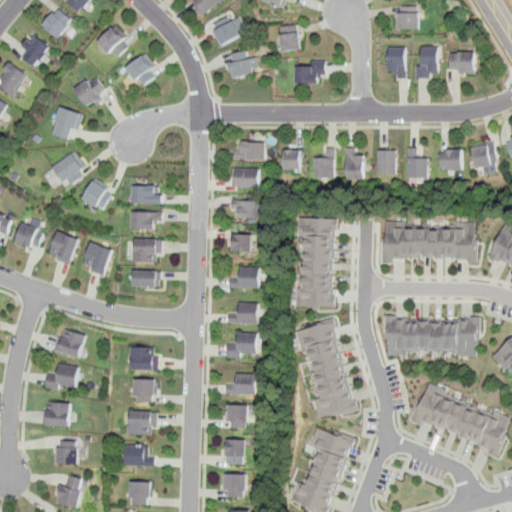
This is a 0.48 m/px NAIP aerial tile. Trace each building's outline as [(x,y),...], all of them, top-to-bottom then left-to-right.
[(98,0),(91,9),(87,6),(82,12),(71,2),(73,0),(98,0)] [(225,0),(207,16),(199,7),(202,5),(198,0),(225,0)] [(297,0),(297,2),(292,0),(289,0),(286,8),(268,1),(268,0),(297,0)] [(420,14),(426,14),(426,30),(400,30),(400,14),(405,14),(405,7),(420,7),(420,14)] [(65,11),(77,21),(72,26),(74,27),(65,39),(49,26),(60,14),(61,15),(65,11)] [(232,18),(235,24),(237,23),(245,37),(226,48),(218,33),(222,30),(219,25),(232,18)] [(295,24),(296,32),(301,32),(303,48),(284,51),(280,26),(295,24)] [(133,48),(124,57),(119,53),(118,55),(107,44),(123,28),(134,39),(129,44),(133,48)] [(53,56),(48,62),(46,61),(40,67),(27,58),(33,51),(29,48),(38,36),(54,50),(51,54),(53,56)] [(407,47),(407,78),(398,78),(398,73),(394,73),(394,71),(389,71),(389,47),(407,47)] [(440,47),(440,72),(430,72),(430,78),(416,78),(417,65),(423,66),(423,47),(440,47)] [(251,52),(253,62),(259,60),(262,76),(243,80),(241,71),(235,73),(233,65),(239,64),(237,55),(251,52)] [(476,53),(476,73),(460,73),(460,69),(452,69),(452,53),(476,53)] [(161,78),(150,86),(147,81),(145,82),(135,69),(153,56),(163,69),(157,73),(161,78)] [(322,83),(297,83),(297,67),(313,67),(313,60),(327,60),(327,74),(322,74),(322,83)] [(32,81),(17,102),(3,93),(11,81),(9,79),(15,69),(32,81)] [(103,99),(100,94),(107,89),(98,75),(77,89),(89,108),(103,99)] [(104,85),(117,102),(110,107),(109,105),(102,110),(101,109),(97,112),(85,96),(97,87),(98,89),(104,85)] [(0,103),(14,112),(6,125),(2,123),(0,127),(0,103)] [(90,122),(85,136),(80,134),(75,146),(61,140),(71,114),(90,122)] [(271,145),(271,163),(240,163),(240,153),(245,153),(245,145),(271,145)] [(341,146),(340,175),(322,174),(323,153),(331,154),(331,146),(341,146)] [(496,147),(498,153),(502,152),(504,166),(484,170),(479,150),(496,147)] [(310,168),(292,169),(292,150),(310,150),(310,168)] [(423,152),(423,161),(436,161),(436,181),(413,181),(413,152),(423,152)] [(472,171),(446,171),(446,157),(453,157),(453,152),(472,152),(472,171)] [(372,157),(371,183),(352,182),(352,153),(361,153),(361,157),(372,157)] [(403,178),(386,178),(386,153),(403,153),(403,178)] [(88,182),(77,191),(74,185),(70,188),(61,174),(82,159),(91,173),(85,177),(88,182)] [(266,171),(266,188),(239,188),(239,171),(266,171)] [(117,201),(109,214),(106,213),(105,214),(90,204),(102,185),(115,194),(113,198),(117,201)] [(169,202),(169,210),(139,209),(139,193),(164,193),(164,202),(169,202)] [(270,202),(270,219),(243,219),(243,211),(238,211),(238,202),(270,202)] [(164,212),(133,211),(132,229),(156,229),(156,221),(163,221),(164,212)] [(338,219),(302,218),(301,307),(336,308),(338,219)] [(167,220),(167,227),(163,227),(163,236),(138,236),(138,219),(167,220)] [(0,221),(2,222),(3,220),(12,223),(11,225),(17,227),(12,242),(5,239),(4,245),(0,243),(0,221)] [(400,221),(400,228),(407,228),(423,227),(439,227),(452,227),(465,227),(465,223),(467,223),(482,223),(483,264),(469,264),(468,264),(468,260),(461,260),(453,260),(440,260),(424,260),(408,261),(396,261),(396,259),(385,260),(384,239),(390,239),(390,221),(400,221)] [(511,260),(510,265),(494,257),(511,222),(511,260)] [(47,239),(42,253),(38,252),(37,254),(22,248),(29,230),(45,235),(44,237),(47,239)] [(259,237),(259,254),(237,253),(237,236),(259,237)] [(84,245),(75,271),(62,266),(64,261),(55,258),(62,238),(84,245)] [(162,261),(162,269),(142,269),(142,246),(166,246),(166,261),(162,261)] [(116,256),(109,282),(96,278),(98,273),(89,270),(95,250),(116,256)] [(134,286),(161,287),(161,271),(134,270),(134,286)] [(267,290),(235,290),(235,281),(243,281),(242,279),(246,279),(246,270),(266,270),(267,290)] [(166,279),(166,287),(164,287),(164,294),(152,294),(152,295),(147,295),(147,293),(141,293),(141,278),(166,279)] [(265,325),(234,326),(234,317),(242,317),(241,314),(245,314),(245,305),(264,305),(265,325)] [(409,314),(410,323),(413,323),(427,322),(444,321),(457,321),(459,321),(458,317),(466,317),(483,316),(485,357),(467,358),(464,358),(464,349),(458,350),(445,350),(428,351),(414,352),(411,352),(411,355),(393,356),(392,337),(388,337),(387,315),(409,314)] [(335,322),(302,330),(322,419),(356,411),(335,322)] [(93,341),(86,361),(59,352),(63,340),(67,341),(70,333),(93,341)] [(264,336),(264,355),(246,355),(246,360),(233,360),(233,347),(241,347),(241,345),(244,345),(244,335),(264,336)] [(511,375),(509,371),(497,358),(511,343),(511,375)] [(163,358),(162,373),(138,373),(138,349),(158,350),(158,358),(163,358)] [(85,369),(83,389),(65,387),(64,392),(51,391),(53,377),(60,378),(61,375),(64,376),(65,367),(85,369)] [(262,397),(232,397),(232,388),(240,388),(240,385),(243,385),(243,376),(262,376),(262,397)] [(156,399),(156,405),(142,405),(142,382),(162,381),(162,399),(156,399)] [(490,412),(500,417),(503,410),(505,411),(511,414),(511,437),(504,456),(489,450),(491,445),(479,440),(466,434),(453,429),(439,422),(436,428),(434,427),(414,419),(428,385),(445,392),(445,393),(447,394),(464,401),(477,407),(490,412)] [(77,406),(77,428),(48,427),(48,414),(53,414),(54,405),(77,406)] [(254,407),(254,425),(250,425),(250,432),(235,432),(235,424),(230,423),(231,416),(235,416),(235,407),(254,407)] [(156,438),(136,438),(135,414),(159,414),(159,428),(156,428),(156,438)] [(329,511),(354,441),(319,429),(294,504),(316,511),(329,511)] [(251,443),(250,467),(235,466),(235,460),(229,460),(229,443),(251,443)] [(84,444),(83,467),(61,466),(61,451),(67,451),(68,444),(84,444)] [(160,461),(160,469),(131,469),(132,448),(152,448),(151,461),(160,461)] [(250,479),(249,500),(235,499),(235,494),(228,494),(228,478),(250,479)] [(89,483),(87,492),(89,493),(84,511),(62,506),(67,488),(72,489),(75,479),(89,483)] [(159,484),(159,500),(155,500),(155,506),(140,506),(140,500),(138,499),(139,484),(159,484)]
